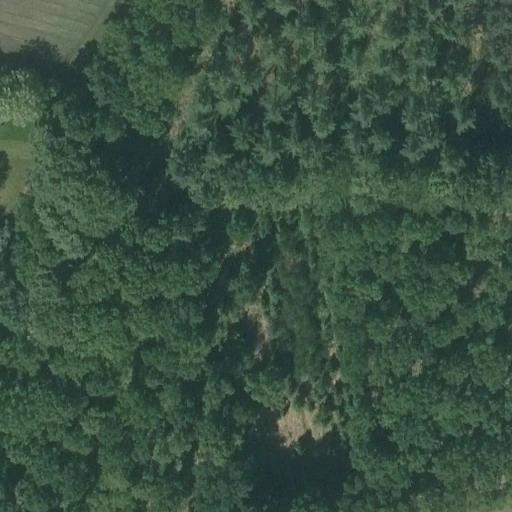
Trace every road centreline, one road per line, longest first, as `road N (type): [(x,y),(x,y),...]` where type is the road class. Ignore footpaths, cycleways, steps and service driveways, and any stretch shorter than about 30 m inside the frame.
road 1 (track): [(222,511),(243,468),(189,155)]
road 2 (track): [(502,159),(189,155)]
road 3 (track): [(511,477),(336,511)]
road 4 (track): [(189,155),(57,153)]
